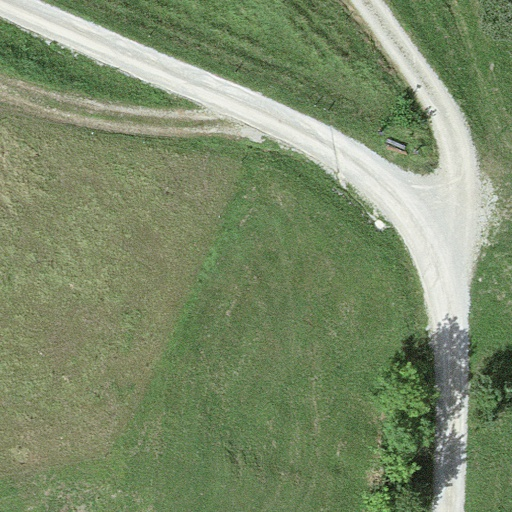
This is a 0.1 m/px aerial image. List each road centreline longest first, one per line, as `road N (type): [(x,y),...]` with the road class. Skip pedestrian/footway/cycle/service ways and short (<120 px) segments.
road 1 (track): [(0,8),(259,115),(392,195),(416,221)]
road 2 (track): [(416,221),(441,301),(447,365),(441,511)]
road 3 (track): [(0,95),(94,122),(259,115)]
road 4 (track): [(356,0),(450,149),(444,183),(416,221)]
